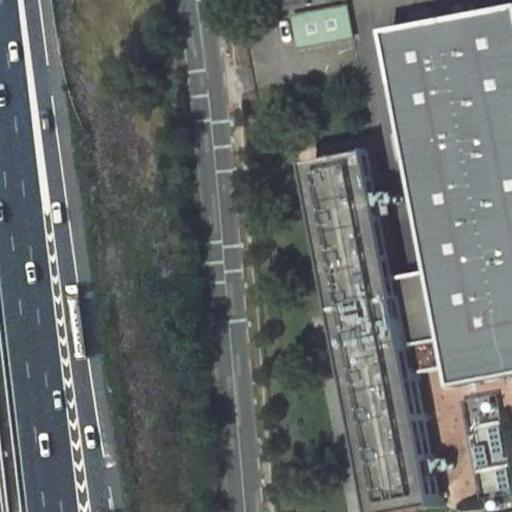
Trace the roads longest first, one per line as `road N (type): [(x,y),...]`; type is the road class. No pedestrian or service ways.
road 1 (motorway): [(101,511),(30,0)]
road 2 (tertiary): [(242,511),(191,0)]
road 3 (motorway): [(53,511),(0,56)]
